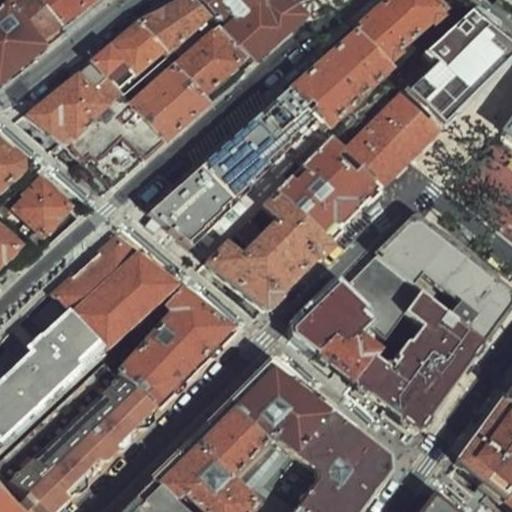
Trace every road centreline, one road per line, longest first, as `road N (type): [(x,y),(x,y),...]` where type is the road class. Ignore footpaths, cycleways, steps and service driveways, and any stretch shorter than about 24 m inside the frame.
road 1 (residential): [(0,309),(357,0)]
road 2 (secondary): [(511,346),(389,511)]
road 3 (residential): [(130,0),(0,102)]
